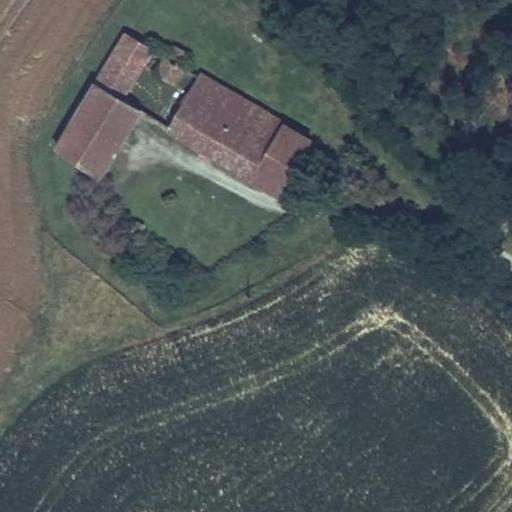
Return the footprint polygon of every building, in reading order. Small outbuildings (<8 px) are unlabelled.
[(142,65),(154,45),(125,28),(95,78),(124,95),(142,65)] [(154,45),(142,65),(186,91),(165,126),(276,192),(295,161),(261,141),(278,113),(201,67),(199,69),(182,59),(188,48),(173,39),(165,52),(154,45)] [(124,95),(95,78),(54,146),(101,174),(141,106),(124,95)] [(312,133),(278,113),(261,141),(295,161),(312,133)] [(135,214),(126,227),(136,234),(145,221),(135,214)]
